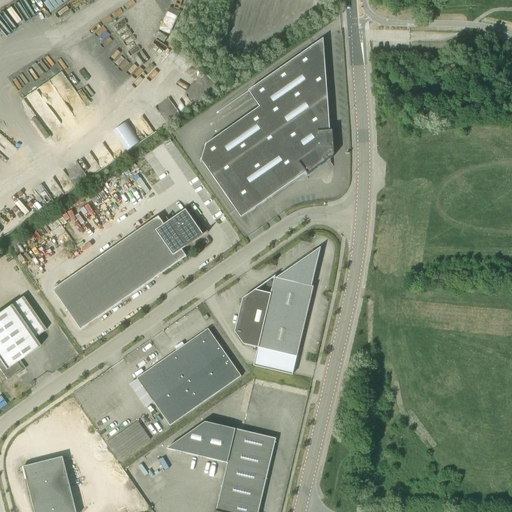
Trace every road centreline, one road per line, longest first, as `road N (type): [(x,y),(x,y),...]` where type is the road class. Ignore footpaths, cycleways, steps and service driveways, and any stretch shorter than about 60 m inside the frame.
road 1 (unclassified): [(359,220),(312,215),(291,222),(0,425)]
road 2 (unclassified): [(298,511),(359,220)]
road 3 (unclassified): [(359,220),(353,0)]
